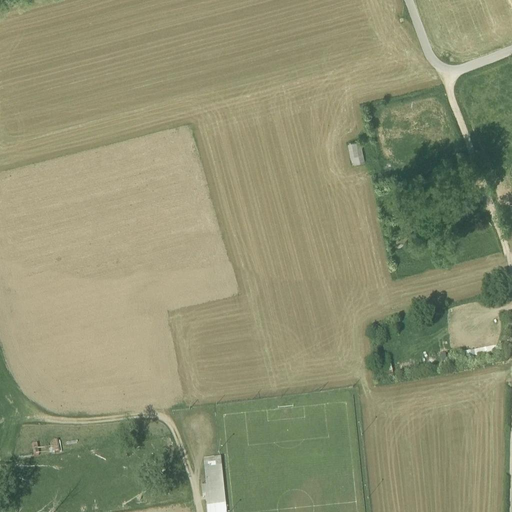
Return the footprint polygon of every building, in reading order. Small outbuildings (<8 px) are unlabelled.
[(359,138),(347,141),(352,160),(364,157),(359,138)] [(434,226),(425,228),(427,236),(436,234),(434,226)] [(459,358),(455,358),(456,363),(460,362),(461,367),(500,359),(499,350),(459,357),(459,358)] [(389,361),(377,364),(382,383),(394,380),(393,378),(389,361)] [(205,509),(224,508),(219,462),(204,464),(202,464),(202,467),(205,490),(201,490),(202,500),(204,500),(205,509)]
